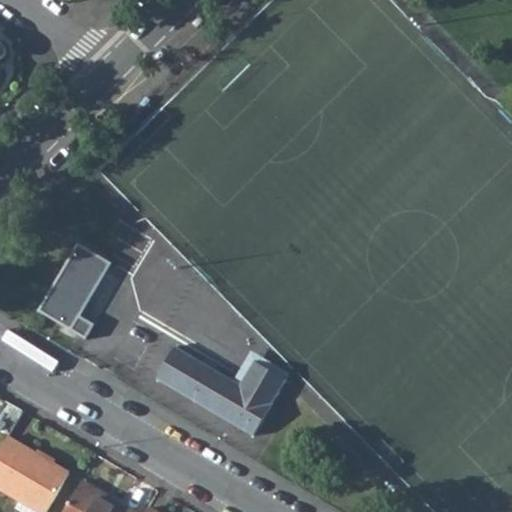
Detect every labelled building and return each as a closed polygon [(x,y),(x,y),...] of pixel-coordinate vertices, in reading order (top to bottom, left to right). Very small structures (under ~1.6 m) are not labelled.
[(40,309),(85,337),(94,323),(80,315),(111,264),(79,245),(40,309)] [(187,365),(193,355),(176,345),(157,377),(254,434),(286,380),(255,362),(242,384),(236,394),(187,365)] [(236,394),(242,384),(193,355),(187,365),(236,394)] [(20,492),(45,507),(66,471),(6,434),(0,443),(0,486),(17,497),(20,492)] [(125,511),(128,508),(79,479),(59,511),(125,511)]
